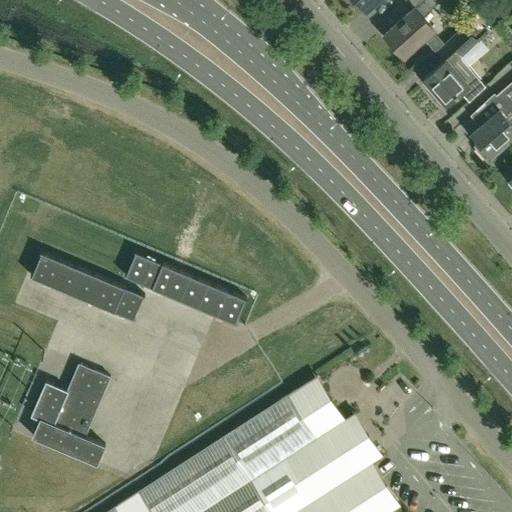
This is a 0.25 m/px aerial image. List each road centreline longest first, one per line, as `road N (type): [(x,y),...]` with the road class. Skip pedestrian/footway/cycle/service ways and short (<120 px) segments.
road 1 (unclassified): [(0,61),(105,96),(188,137),(273,202),(511,463)]
road 2 (primary): [(96,0),(183,55),(298,151),(511,379)]
road 3 (primary): [(511,333),(305,110),(173,0)]
road 4 (residential): [(511,251),(294,0)]
